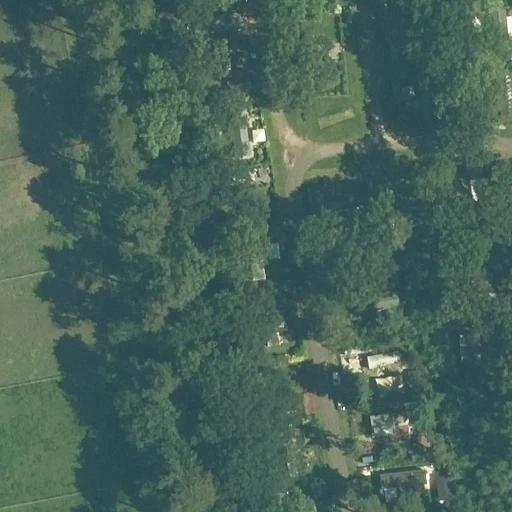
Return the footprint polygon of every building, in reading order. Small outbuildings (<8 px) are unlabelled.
[(312,0),(313,9),(330,8),(329,0),(312,0)] [(223,9),(230,46),(242,44),(235,6),(223,9)] [(232,69),(237,117),(251,116),(246,67),(232,69)] [(265,178),(258,136),(244,139),(251,181),(265,178)] [(295,265),(283,267),(286,283),(297,281),(295,265)] [(268,303),(282,302),(281,285),(283,285),(282,268),(266,269),(268,303)] [(352,298),(354,315),(401,309),(399,292),(352,298)] [(295,334),(271,335),(272,358),(284,358),(285,372),(297,371),(295,334)] [(298,348),(300,364),(311,363),(309,347),(298,348)] [(292,397),(294,442),(308,442),(306,396),(292,397)] [(301,460),(306,498),(317,497),(312,459),(301,460)]
